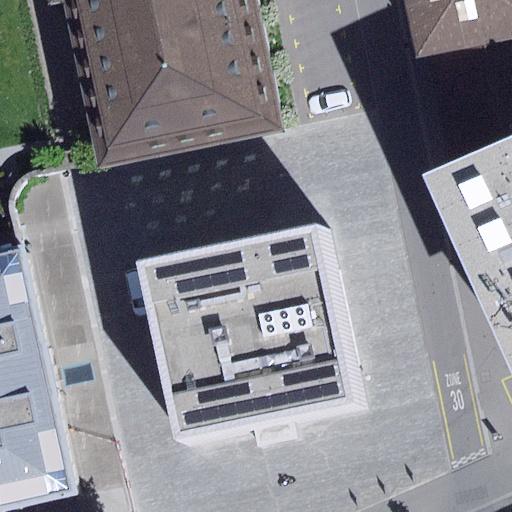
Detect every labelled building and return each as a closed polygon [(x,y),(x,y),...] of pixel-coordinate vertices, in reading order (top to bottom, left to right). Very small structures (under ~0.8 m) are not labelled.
[(46,0),(47,3),(62,0),(68,0),(100,164),(281,129),(255,0),(46,0)] [(511,0),(414,0),(427,56),(511,38),(511,0)] [(511,38),(427,56),(448,167),(511,138),(511,38)] [(422,178),(511,379),(511,138),(448,167),(422,178)] [(330,229),(155,265),(190,436),(365,400),(330,229)] [(23,246),(0,250),(0,506),(75,491),(23,246)]
